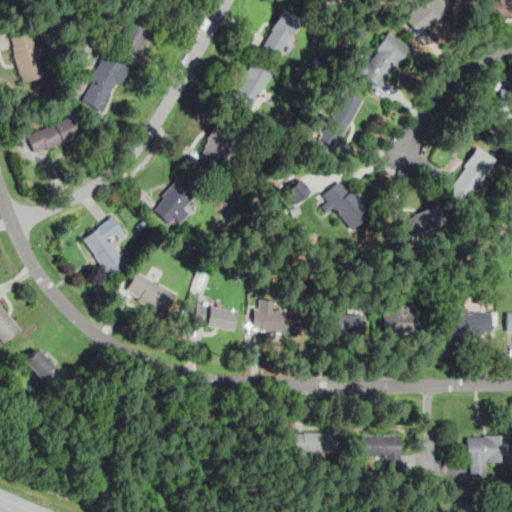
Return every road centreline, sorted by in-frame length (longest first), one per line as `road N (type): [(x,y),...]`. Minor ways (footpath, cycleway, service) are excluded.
road 1 (residential): [(0,185),(24,250),(62,303),(110,343),(146,359),(250,383),(511,383)]
road 2 (residential): [(16,228),(72,205),(133,161),(224,0)]
road 3 (residential): [(405,150),(421,119),(478,60),(511,50)]
